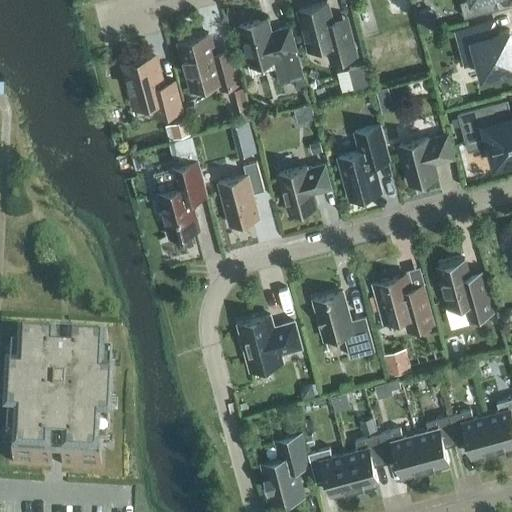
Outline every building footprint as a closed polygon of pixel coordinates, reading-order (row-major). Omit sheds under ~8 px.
[(465,18),(499,9),(496,0),(468,0),(460,2),(465,18)] [(332,22),(327,2),(299,10),(309,49),(327,44),(332,62),(356,56),(346,18),(332,22)] [(438,28),(433,8),(418,12),(422,31),(438,28)] [(271,32),(267,18),(239,26),(250,65),(275,59),(281,82),(295,78),(298,90),(306,88),(290,27),(271,32)] [(493,35),(489,23),(457,31),(466,64),(478,61),(483,77),(511,69),(511,40),(509,31),(493,35)] [(214,54),(209,34),(179,42),(184,58),(183,59),(186,73),(188,73),(191,86),(219,78),(222,89),(238,85),(228,50),(214,54)] [(162,85),(155,57),(124,65),(135,107),(156,101),(160,116),(181,110),(174,82),(162,85)] [(363,66),(346,70),(351,91),(369,86),(363,66)] [(379,100),(391,97),(389,86),(376,89),(379,100)] [(493,105),(459,114),(468,151),(491,145),(496,164),(510,160),(511,164),(511,163),(511,119),(498,123),(493,105)] [(170,123),(181,163),(203,157),(192,117),(170,123)] [(350,199),(374,193),(381,191),(374,163),(390,159),(381,125),(355,132),(360,151),(339,157),(350,199)] [(454,158),(448,134),(428,140),(427,138),(400,145),(410,183),(438,176),(434,163),(454,158)] [(258,151),(254,138),(244,141),(247,154),(258,151)] [(323,151),(320,141),(309,143),(312,154),(323,151)] [(199,229),(191,199),(207,195),(198,161),(171,168),(176,188),(158,193),(159,197),(156,198),(154,202),(156,209),(160,212),(163,211),(170,237),(199,229)] [(231,225),(259,218),(252,194),(265,191),(257,162),(244,165),(246,175),(219,182),(231,225)] [(331,188),(325,164),(308,169),(307,166),(279,174),(289,213),(318,206),(314,193),(331,188)] [(472,284),(465,259),(438,266),(450,308),(465,303),(469,318),(492,312),(484,280),(472,284)] [(409,289),(405,275),(375,283),(378,295),(367,298),(371,312),(382,309),(385,322),(404,317),(408,330),(433,323),(423,285),(409,289)] [(351,321),(343,292),(314,300),(325,339),(344,334),(350,358),(375,351),(365,317),(351,321)] [(273,328),(270,316),(239,324),(243,341),(241,341),(245,354),(246,353),(251,370),(282,361),(280,353),(301,347),(294,322),(273,328)] [(106,366),(107,339),(19,334),(17,361),(11,360),(7,436),(13,436),(12,463),(100,467),(102,441),(108,441),(112,366),(106,366)] [(411,370),(406,349),(384,354),(389,376),(411,370)] [(487,415),(496,450),(504,447),(505,451),(511,448),(511,398),(498,402),(500,411),(487,415)] [(496,450),(487,415),(475,418),(472,409),(449,415),(455,439),(467,436),(472,456),(474,455),(475,459),(488,455),(488,452),(496,450)] [(444,442),(455,439),(449,415),(427,421),(429,431),(416,434),(425,469),(434,466),(435,470),(448,466),(447,463),(449,462),(444,442)] [(375,429),(372,418),(359,421),(362,432),(375,429)] [(425,469),(416,434),(404,438),(401,428),(378,434),(385,458),(396,455),(401,475),(404,474),(405,478),(418,474),(417,471),(425,469)] [(271,504),(302,496),(295,468),(308,464),(300,434),(277,441),(282,458),(264,463),(267,478),(266,478),(269,489),(267,489),(271,504)] [(373,461),(385,458),(378,434),(356,440),(358,450),(345,453),(354,488),(363,485),(364,489),(377,485),(376,482),(378,481),(373,461)] [(354,488),(345,453),(333,457),(330,447),(308,453),(315,477),(325,474),(331,494),(333,493),(334,497),(347,493),(346,490),(354,488)]
